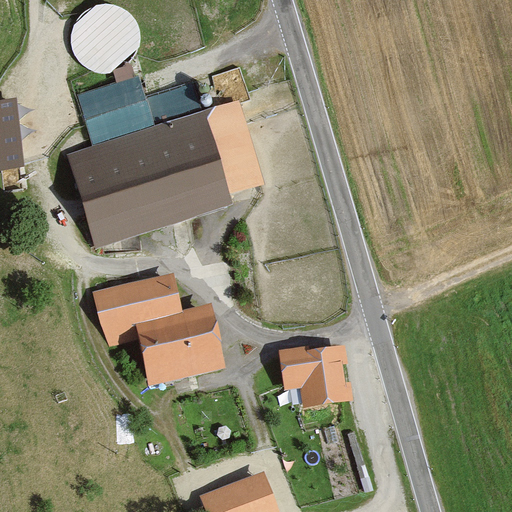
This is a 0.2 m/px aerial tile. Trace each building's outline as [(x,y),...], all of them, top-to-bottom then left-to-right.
[(75,13),(77,60),(130,58),(128,10),(75,13)] [(103,152),(73,161),(99,251),(232,212),(229,200),(265,189),(241,107),(206,117),(197,88),(93,119),(103,152)] [(15,99),(0,101),(0,164),(1,172),(26,169),(15,99)] [(178,279),(99,297),(111,347),(145,339),(156,385),(228,368),(214,309),(186,316),(178,279)] [(346,349),(284,354),(287,390),(308,389),(309,403),(349,400),(346,349)] [(278,511),(265,480),(214,501),(218,511),(278,511)]
